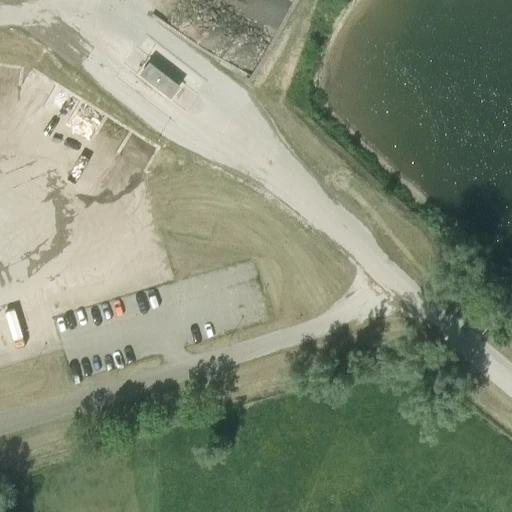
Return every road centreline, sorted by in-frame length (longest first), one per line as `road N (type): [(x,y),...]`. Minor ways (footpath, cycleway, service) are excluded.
road 1 (unclassified): [(388,279),(348,318),(0,424)]
road 2 (unclassified): [(388,279),(238,151),(149,93)]
road 3 (unclassified): [(511,385),(388,279)]
